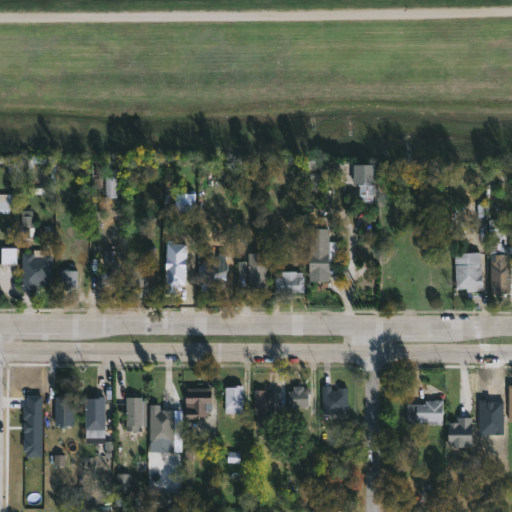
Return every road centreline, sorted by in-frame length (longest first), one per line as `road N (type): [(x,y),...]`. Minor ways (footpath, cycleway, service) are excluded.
road 1 (track): [(0,16),(511,10)]
road 2 (tertiary): [(511,327),(0,323)]
road 3 (tertiary): [(0,353),(511,352)]
road 4 (residential): [(374,511),(374,327)]
